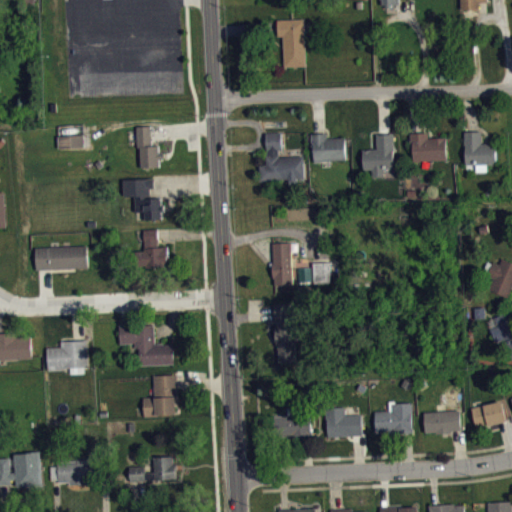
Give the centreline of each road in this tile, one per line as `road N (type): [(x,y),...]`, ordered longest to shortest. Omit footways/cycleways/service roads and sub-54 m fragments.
road 1 (secondary): [(235,511),(210,0)]
road 2 (residential): [(215,98),(511,88)]
road 3 (residential): [(234,476),(467,467),(511,458)]
road 4 (residential): [(0,296),(25,304),(225,297)]
